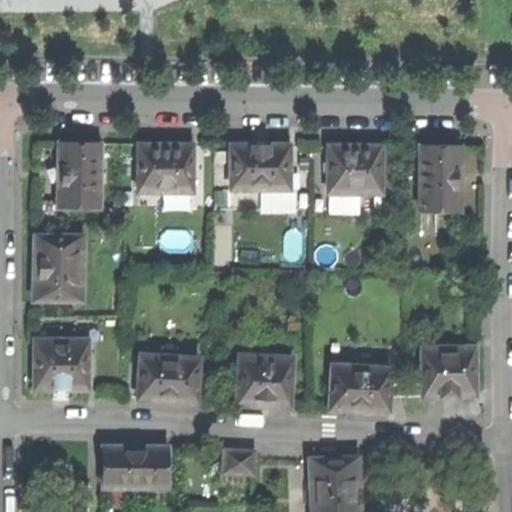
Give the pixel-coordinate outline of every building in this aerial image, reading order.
[(59,173),(58,207),(99,208),(100,144),(59,143),(59,173)] [(139,145),(138,192),(192,193),(192,145),(164,145),(139,145)] [(231,145),(230,189),(289,190),(289,145),(259,145),(231,145)] [(328,146),(328,193),(381,194),(381,146),(353,146),(328,146)] [(420,147),(419,211),(460,211),(460,178),(461,147),(420,147)] [(34,267),(33,301),(81,302),(83,238),(35,236),(34,267)] [(35,340),(35,389),(61,389),(87,390),(87,340),(35,340)] [(422,348),(422,383),(423,396),(423,398),(448,398),(475,397),(474,348),(422,348)] [(140,355),(138,399),(166,401),(196,403),(198,359),(140,355)] [(292,359),(239,356),(237,405),(262,406),(289,407),(292,359)] [(390,369),(332,366),(330,410),(357,411),(388,413),(388,397),(389,384),(390,369)] [(389,384),(388,397),(423,396),(422,383),(389,384)] [(103,447),(102,487),(166,488),(167,448),(133,447),(103,447)] [(254,452),(224,451),(223,473),(253,475),(254,452)] [(358,458),(310,459),(311,511),(359,511),(359,490),(358,458)]
